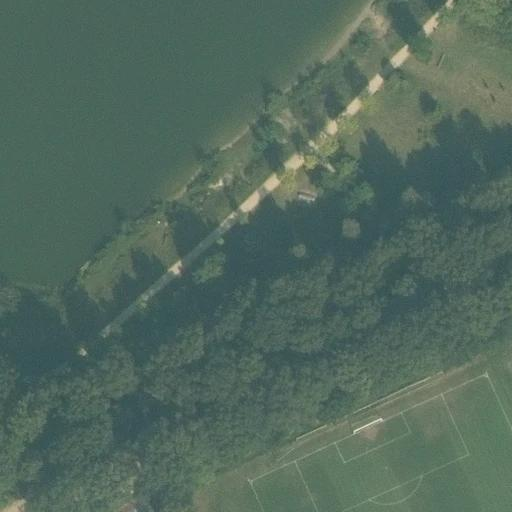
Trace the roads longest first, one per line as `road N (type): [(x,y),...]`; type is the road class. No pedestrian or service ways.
road 1 (track): [(35,394),(310,147),(456,0)]
road 2 (track): [(26,511),(511,285)]
road 3 (track): [(438,321),(419,271),(310,147)]
